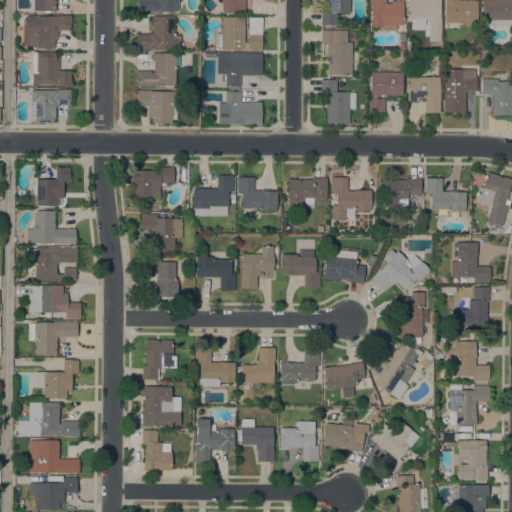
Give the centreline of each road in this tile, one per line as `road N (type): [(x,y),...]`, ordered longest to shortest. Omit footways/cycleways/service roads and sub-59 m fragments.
road 1 (residential): [(110,511),(113,317),(102,177),(102,0)]
road 2 (tertiary): [(511,150),(0,141)]
road 3 (residential): [(111,490),(345,491)]
road 4 (residential): [(113,317),(346,318)]
road 5 (residential): [(291,143),(292,0)]
